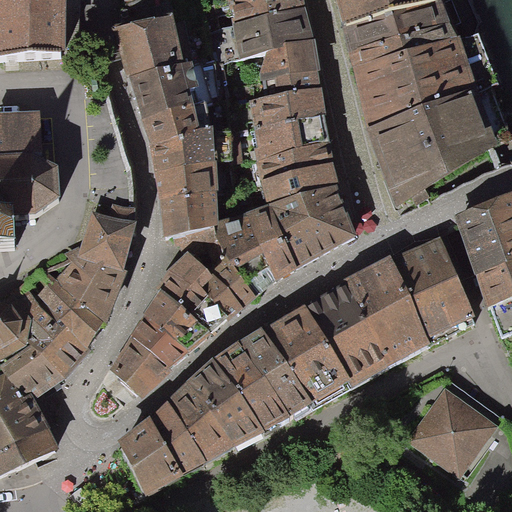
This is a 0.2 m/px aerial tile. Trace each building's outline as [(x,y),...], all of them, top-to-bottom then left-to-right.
[(0,0),(0,60),(13,59),(62,55),(65,0),(0,0)] [(218,0),(225,65),(231,101),(260,183),(265,206),(215,226),(220,247),(187,252),(150,312),(137,333),(132,341),(114,369),(143,401),(275,286),(356,241),(338,187),(333,164),(322,86),(303,0),(218,0)] [(440,0),(336,0),(347,42),(446,15),(440,0)] [(446,15),(347,42),(367,125),(471,88),(446,15)] [(172,16),(112,27),(126,73),(136,103),(148,141),(150,147),(154,166),(156,179),(167,237),(187,252),(220,247),(215,226),(213,128),(199,129),(172,16)] [(471,88),(367,125),(399,209),(500,166),(471,88)] [(38,225),(37,212),(48,212),(61,203),(60,173),(40,169),(38,118),(0,118),(0,260),(12,260),(11,226),(38,225)] [(139,216),(115,207),(110,220),(134,230),(139,216)] [(511,207),(458,227),(490,316),(511,307),(511,207)] [(0,477),(58,451),(35,401),(65,383),(84,355),(98,337),(123,284),(129,270),(125,268),(134,230),(110,220),(91,215),(80,248),(42,270),(38,273),(25,283),(56,331),(0,366),(6,375),(0,378),(0,477)] [(441,241),(394,262),(430,344),(474,322),(441,241)] [(394,262),(346,285),(387,366),(430,344),(394,262)] [(0,362),(53,331),(24,284),(0,297),(0,362)] [(387,366),(346,285),(305,309),(349,386),(387,366)] [(349,386),(305,309),(264,330),(312,404),(349,386)] [(241,344),(290,418),(312,404),(264,330),(241,344)] [(217,359),(263,433),(290,418),(241,344),(217,359)] [(188,385),(230,451),(263,433),(217,359),(188,385)] [(230,451),(188,385),(169,403),(206,464),(230,451)] [(497,428),(447,393),(409,444),(459,480),(497,428)] [(169,403),(151,419),(184,477),(206,464),(169,403)] [(148,496),(184,477),(151,419),(117,446),(148,496)]
